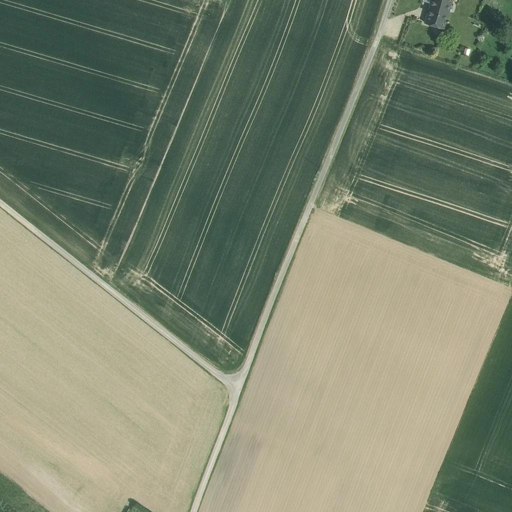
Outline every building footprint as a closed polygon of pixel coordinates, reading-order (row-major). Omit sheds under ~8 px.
[(431,0),(425,23),(444,29),(452,3),(441,0),(431,0)] [(462,56),(468,58),(471,51),(464,49),(462,56)] [(231,432),(201,507),(215,511),(217,511),(247,438),(231,432)] [(249,439),(219,511),(238,511),(265,445),(249,439)] [(267,446),(240,511),(259,511),(283,452),(267,446)] [(284,453),(261,511),(279,511),(301,459),(284,453)] [(307,462),(287,511),(305,511),(323,468),(307,462)] [(325,469),(308,511),(326,511),(341,475),(325,469)]
